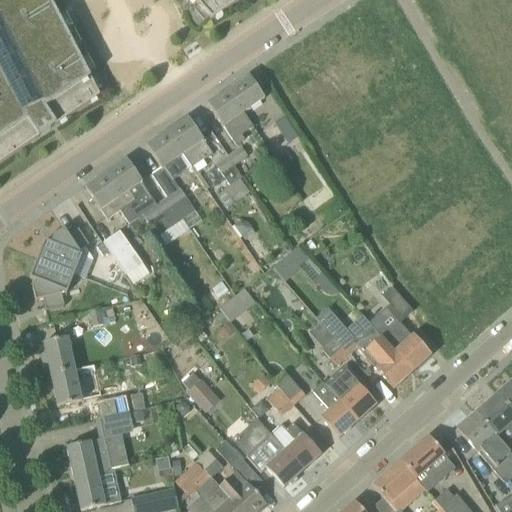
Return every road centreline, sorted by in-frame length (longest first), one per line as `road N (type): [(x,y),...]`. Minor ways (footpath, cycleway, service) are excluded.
road 1 (residential): [(0,216),(321,0)]
road 2 (residential): [(308,511),(511,332)]
road 3 (residential): [(405,0),(511,168)]
road 4 (residential): [(29,511),(0,368)]
